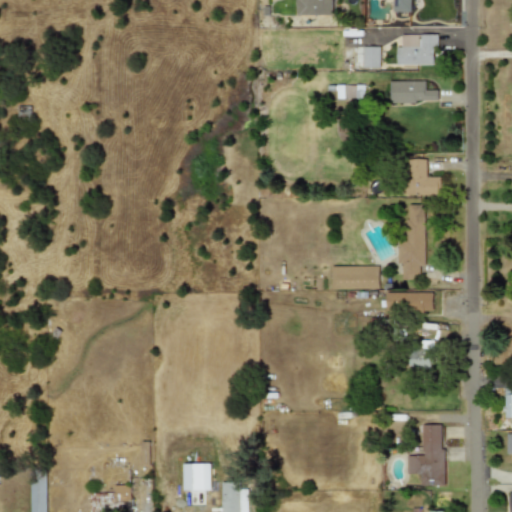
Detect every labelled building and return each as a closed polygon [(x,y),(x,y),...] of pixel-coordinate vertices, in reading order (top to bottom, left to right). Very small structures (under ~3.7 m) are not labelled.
[(331,0),(295,0),(296,15),(331,15),(331,0)] [(391,0),(391,11),(409,12),(409,0),(391,0)] [(395,64),(434,65),(435,35),(400,34),(400,47),(395,47),(395,64)] [(378,46),(361,47),(361,68),(379,68),(378,46)] [(424,81),(389,81),(390,103),(436,102),(436,90),(425,90),(424,81)] [(403,195),(438,195),(438,177),(425,177),(425,159),(403,159),(403,195)] [(401,279),(418,279),(418,265),(425,265),(424,204),(405,204),(406,241),(397,241),(397,264),(401,264),(401,279)] [(330,289),(378,289),(377,266),(330,266),(330,289)] [(385,293),(386,313),(431,312),(431,292),(385,293)] [(409,368),(432,369),(433,340),(410,340),(409,368)] [(511,427),(511,387),(503,387),(504,418),(510,418),(511,427)] [(442,424),(421,424),(421,455),(405,455),(405,474),(419,474),(420,484),(442,484),(442,424)] [(209,463),(182,464),(182,490),(210,489),(209,463)] [(44,511),(44,474),(29,475),(29,511),(44,511)] [(220,511),(247,511),(247,489),(240,489),(240,482),(221,482),(220,511)] [(89,511),(107,511),(107,503),(129,502),(129,485),(112,485),(113,493),(89,493),(89,511)]
